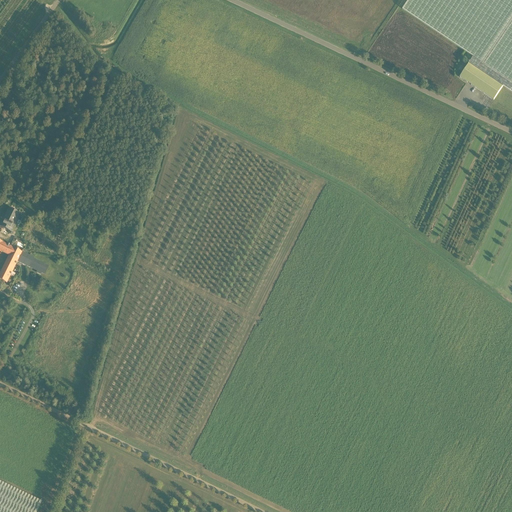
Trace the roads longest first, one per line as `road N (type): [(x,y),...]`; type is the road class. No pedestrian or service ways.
road 1 (unclassified): [(511,132),(231,0)]
road 2 (unclassified): [(261,511),(0,384)]
